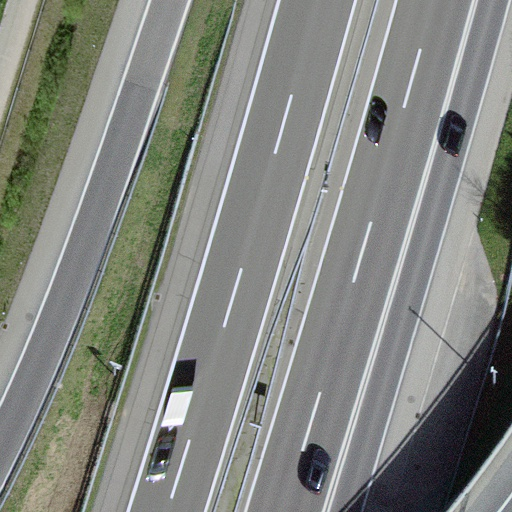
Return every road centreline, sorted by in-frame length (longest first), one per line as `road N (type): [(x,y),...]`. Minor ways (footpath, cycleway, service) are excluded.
road 1 (motorway): [(317,0),(166,511)]
road 2 (motorway): [(283,511),(433,0)]
road 3 (motorway): [(344,511),(492,0)]
road 4 (motorway): [(170,0),(87,241),(0,451)]
